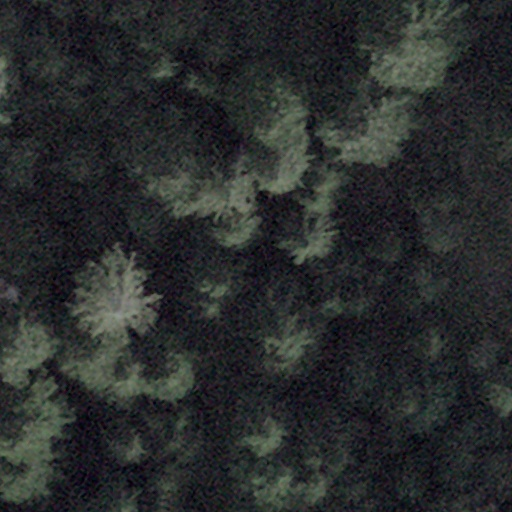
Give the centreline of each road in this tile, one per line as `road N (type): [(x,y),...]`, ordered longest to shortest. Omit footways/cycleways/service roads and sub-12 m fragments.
road 1 (track): [(229,511),(244,318),(269,233),(386,0)]
road 2 (track): [(511,53),(469,254),(486,300),(511,304)]
